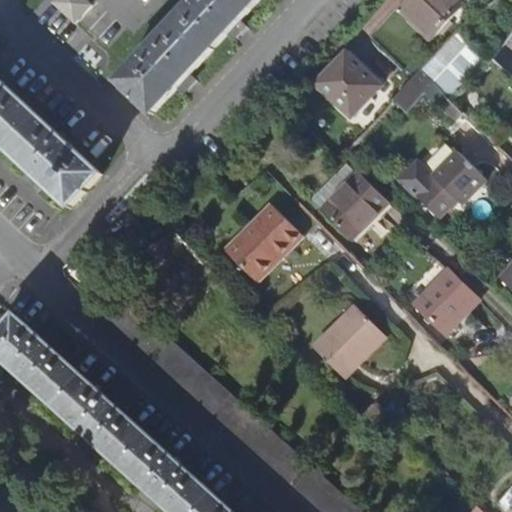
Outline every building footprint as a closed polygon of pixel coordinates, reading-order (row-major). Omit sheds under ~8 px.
[(58,0),(55,6),(82,21),(93,0),(58,0)] [(195,0),(118,83),(150,114),(255,0),(195,0)] [(461,3),(458,0),(401,0),(394,7),(427,39),(461,3)] [(434,84),(474,42),(461,29),(437,53),(421,71),(434,84)] [(345,53),(318,83),(350,114),(377,84),(345,53)] [(430,92),(435,85),(434,84),(421,71),(415,78),(430,92)] [(409,113),(430,92),(415,78),(413,80),(397,99),(396,100),(409,113)] [(100,177),(0,81),(0,143),(71,210),(100,177)] [(465,141),(440,167),(425,152),(407,170),(447,208),(464,190),(470,195),(494,170),(465,141)] [(349,167),(314,202),(351,237),(385,201),(349,167)] [(259,285),(283,260),(279,257),(301,235),(273,208),(228,254),(259,285)] [(304,238),(301,235),(279,257),(283,260),(304,238)] [(511,268),(501,279),(511,290),(511,268)] [(476,299),(445,269),(413,302),(444,333),(476,299)] [(360,511),(100,276),(83,296),(323,511),(360,511)] [(348,380),(364,363),(360,360),(383,335),(356,308),(317,350),(348,380)] [(0,338),(0,357),(171,511),(259,511),(254,508),(250,511),(232,511),(189,474),(202,460),(188,448),(175,461),(125,415),(135,400),(123,389),(110,403),(58,356),(70,342),(56,330),(44,344),(17,319),(0,338)] [(387,339),(383,335),(360,360),(364,363),(387,339)] [(379,405),(376,408),(386,419),(390,415),(385,411),(379,405)] [(376,408),(363,422),(374,432),(386,419),(376,408)] [(511,511),(511,489),(500,501),(510,511),(511,511)]
